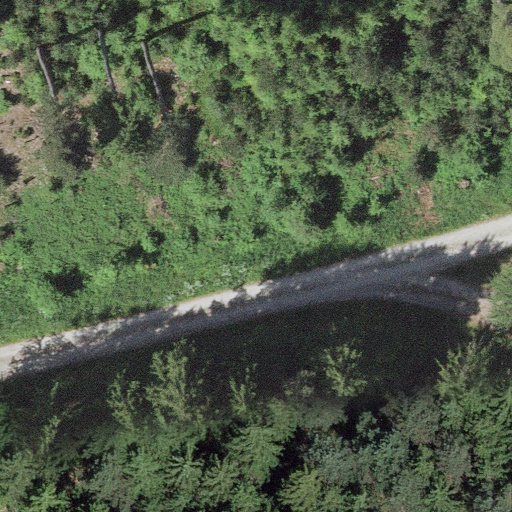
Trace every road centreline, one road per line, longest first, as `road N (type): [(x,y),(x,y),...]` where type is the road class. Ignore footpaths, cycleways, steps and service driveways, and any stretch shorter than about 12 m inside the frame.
road 1 (track): [(0,362),(511,229)]
road 2 (track): [(511,317),(393,263)]
